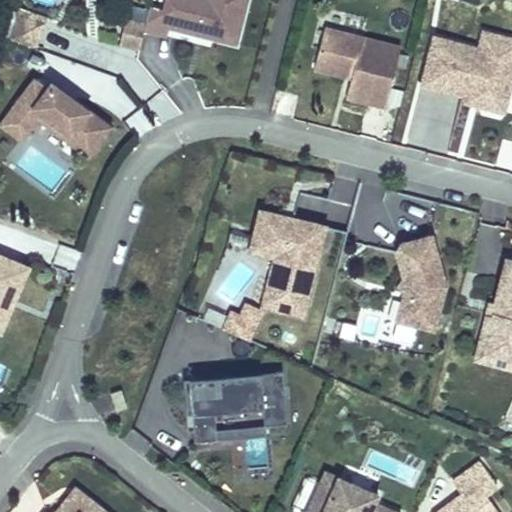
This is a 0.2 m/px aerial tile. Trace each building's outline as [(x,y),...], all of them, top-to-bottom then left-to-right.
[(209,34),(208,38),(238,46),(249,0),(165,0),(163,8),(150,5),(146,22),(147,23),(144,32),(167,37),(169,29),(196,35),(197,31),(209,34)] [(20,6),(9,39),(37,48),(48,16),(20,6)] [(147,23),(146,22),(127,18),(120,46),(139,51),(144,32),(147,23)] [(353,71),(351,78),(346,97),(385,107),(400,46),(325,27),(314,68),(343,75),(345,68),(353,71)] [(511,38),(483,31),(479,48),(511,57),(511,38)] [(467,95),(505,105),(511,77),(511,57),(479,48),(434,37),(422,84),(467,95)] [(343,75),(351,78),(353,71),(345,68),(343,75)] [(46,85),(34,76),(0,121),(0,125),(22,142),(39,121),(89,158),(104,138),(98,133),(107,121),(51,79),(46,85)] [(503,111),(505,105),(467,95),(465,101),(503,111)] [(104,138),(114,126),(107,121),(98,133),(104,138)] [(305,243),(311,220),(259,207),(248,252),(272,258),(260,308),(305,319),(323,247),(305,243)] [(329,224),(311,220),(305,243),(323,247),(328,227),(329,224)] [(339,254),(344,230),(329,228),(325,251),(339,254)] [(448,284),(433,231),(430,231),(400,240),(394,250),(394,252),(401,277),(396,285),(401,293),(394,321),(435,332),(448,284)] [(27,268),(0,255),(0,331),(0,332),(9,310),(1,307),(8,288),(17,292),(27,268)] [(491,314),(485,312),(472,361),(511,370),(511,256),(504,255),(493,301),(493,302),(501,304),(499,313),(492,311),(491,314)] [(9,310),(17,292),(8,288),(1,307),(9,310)] [(488,300),(485,312),(491,314),(492,311),(499,313),(501,304),(493,302),(493,301),(488,300)] [(251,340),(265,310),(245,301),(240,314),(231,310),(223,327),(222,329),(251,341),(251,340)] [(353,340),(357,325),(342,321),(342,322),(337,320),(334,329),(340,330),(338,336),(353,340)] [(396,340),(412,344),(415,328),(400,325),(396,340)] [(283,372),(184,380),(186,400),(191,399),(195,442),(217,440),(215,413),(263,409),(264,426),(287,425),(283,372)] [(111,392),(117,410),(127,407),(121,389),(111,392)] [(487,511),(494,507),(485,493),(497,485),(480,462),(453,482),(462,493),(444,506),(448,511),(487,511)] [(378,495),(327,472),(321,484),(308,511),(395,511),(374,502),(378,495)] [(321,484),(308,477),(291,510),(295,511),(308,511),(321,484)] [(75,489),(69,496),(84,507),(89,500),(75,489)] [(84,507),(69,496),(56,511),(104,511),(89,500),(84,507)]
